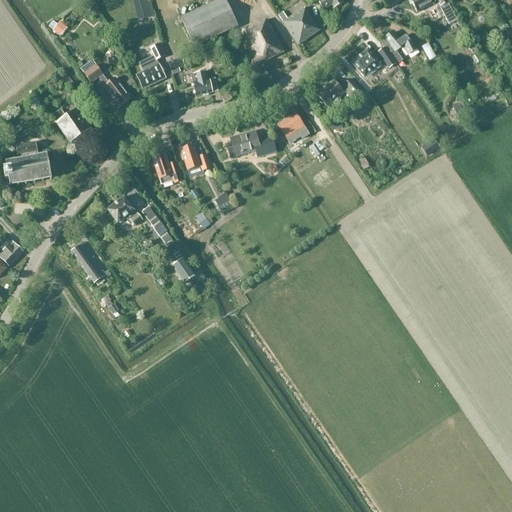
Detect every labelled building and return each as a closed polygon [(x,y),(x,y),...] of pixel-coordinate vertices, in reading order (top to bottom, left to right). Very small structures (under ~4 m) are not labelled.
[(154,17),(149,0),(139,0),(144,19),(154,17)] [(224,0),(219,0),(184,17),(181,18),(195,48),(238,27),(224,0)] [(342,3),(340,0),(316,0),(323,11),(332,6),(333,9),(342,3)] [(409,0),(409,1),(416,13),(434,4),(433,3),(437,1),(441,8),(440,9),(446,19),(449,26),(457,21),(454,15),(445,0),(409,0)] [(303,9),(288,20),(283,12),(278,16),(283,23),(281,24),(296,46),(318,32),(303,9)] [(63,19),(56,26),(62,33),(70,26),(63,19)] [(242,30),(253,50),(247,53),(254,68),(260,65),(283,53),(267,20),(262,23),(261,21),(242,30)] [(385,40),(380,44),(395,66),(400,62),(394,53),(402,48),(407,56),(416,50),(418,53),(409,38),(406,40),(405,38),(399,42),(393,34),(384,40),(385,40)] [(149,49),(153,57),(139,64),(143,73),(135,76),(142,91),(166,79),(159,65),(157,61),(165,57),(159,45),(149,49)] [(215,55),(212,46),(199,50),(203,59),(215,55)] [(378,56),(374,59),(367,51),(351,65),(363,79),(382,62),(388,70),(394,66),(383,50),(377,54),(378,56)] [(185,67),(181,58),(168,63),(172,76),(180,73),(179,69),(185,67)] [(103,76),(95,66),(92,61),(80,70),(91,85),(99,78),(106,87),(104,88),(119,109),(121,108),(124,109),(129,105),(129,102),(131,101),(115,80),(109,84),(102,76),(103,76)] [(208,80),(206,72),(193,75),(195,83),(192,83),(195,98),(213,94),(210,79),(208,80)] [(365,96),(360,90),(350,79),(340,88),(333,80),(316,96),(320,100),(319,101),(319,102),(319,103),(320,104),(321,104),(322,104),(323,104),(327,109),(332,104),(333,105),(334,105),(336,106),(337,105),(339,104),(340,102),(341,101),(340,99),(340,98),(344,93),(347,90),(353,96),(359,102),(365,96)] [(55,124),(69,144),(91,129),(77,109),(70,114),(69,113),(65,116),(61,110),(50,117),(56,124),(55,124)] [(305,129),(296,113),(277,125),(286,140),(299,132),(300,135),(306,131),(304,129),(305,129)] [(258,141),(255,131),(229,139),(232,148),(227,149),(230,159),(255,152),(257,159),(277,153),(272,137),(258,141)] [(11,185),(52,177),(47,153),(39,155),(37,142),(17,146),(19,159),(7,161),(8,167),(4,168),(6,177),(9,177),(11,185)] [(220,142),(215,145),(220,153),(225,150),(220,142)] [(192,146),(191,144),(189,144),(187,144),(184,145),(182,147),(182,149),(180,150),(187,172),(201,168),(202,172),(211,170),(206,155),(198,158),(194,145),(192,146)] [(169,165),(166,154),(151,159),(158,181),(159,181),(161,187),(173,183),(174,185),(182,182),(176,163),(169,165)] [(142,222),(134,212),(124,197),(107,210),(117,225),(125,219),(126,221),(130,221),(135,227),(142,222)] [(227,209),(235,205),(233,201),(225,205),(227,209)] [(167,232),(148,207),(141,213),(154,230),(154,231),(165,245),(172,240),(166,233),(167,232)] [(206,211),(200,216),(204,222),(211,217),(206,211)] [(191,227),(184,215),(179,218),(181,222),(182,222),(186,229),(191,227)] [(211,218),(204,223),(208,228),(215,223),(211,218)] [(11,242),(9,244),(6,242),(0,249),(2,251),(0,253),(0,256),(9,265),(22,251),(11,242)] [(93,284),(104,276),(82,246),(71,254),(93,284)] [(194,276),(184,261),(183,260),(171,268),(182,284),(194,276)] [(119,311),(114,304),(108,309),(113,316),(119,311)]
